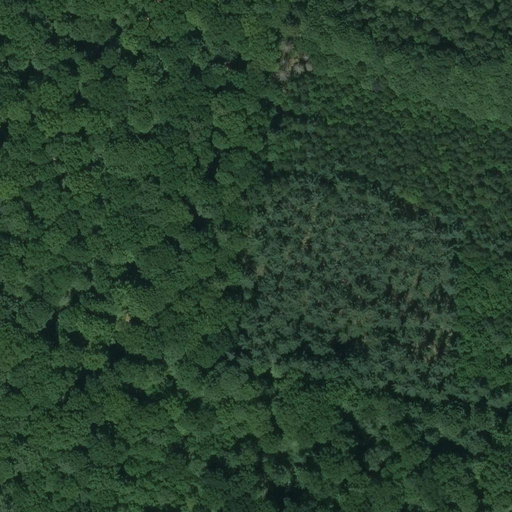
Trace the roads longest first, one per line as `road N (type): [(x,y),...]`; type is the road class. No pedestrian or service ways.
road 1 (track): [(511,411),(0,325)]
road 2 (track): [(226,361),(286,0)]
road 3 (track): [(125,346),(111,511)]
